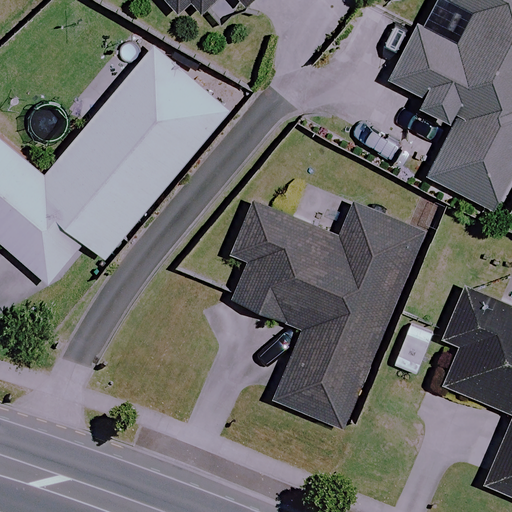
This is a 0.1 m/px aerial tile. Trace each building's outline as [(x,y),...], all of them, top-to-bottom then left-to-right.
[(163,0),(192,27),(217,0),(239,0),(254,13),(266,0),(163,0)] [(511,183),(511,0),(460,0),(456,9),(474,16),(462,44),(422,26),(396,86),(430,101),(425,113),(456,127),(432,181),(501,210),(511,183)] [(231,110),(157,48),(49,177),(0,135),(0,237),(51,281),(87,239),(108,257),(231,110)] [(429,229),(361,201),(347,234),(263,200),(240,255),(255,261),(241,295),(312,324),(283,396),(350,423),(429,229)] [(511,298),(471,282),(449,337),(466,344),(450,383),(509,408),(511,408),(511,428),(491,478),(511,486),(511,298)]
